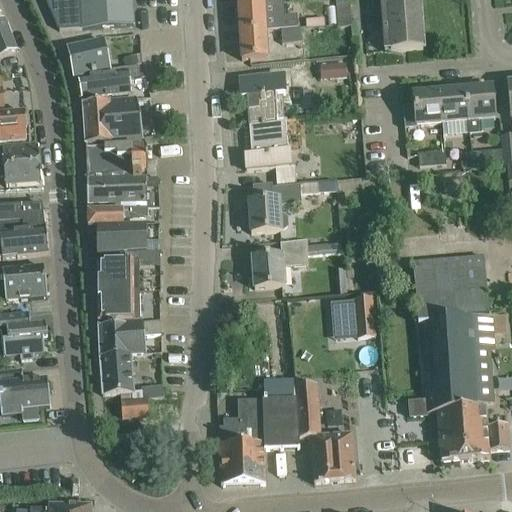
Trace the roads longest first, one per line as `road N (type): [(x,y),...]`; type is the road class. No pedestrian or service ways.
road 1 (residential): [(35,0),(74,105),(99,429),(113,439),(190,436)]
road 2 (unclassified): [(81,448),(47,108),(8,0)]
road 3 (residential): [(193,0),(204,170),(190,436)]
road 4 (residential): [(270,511),(511,484)]
